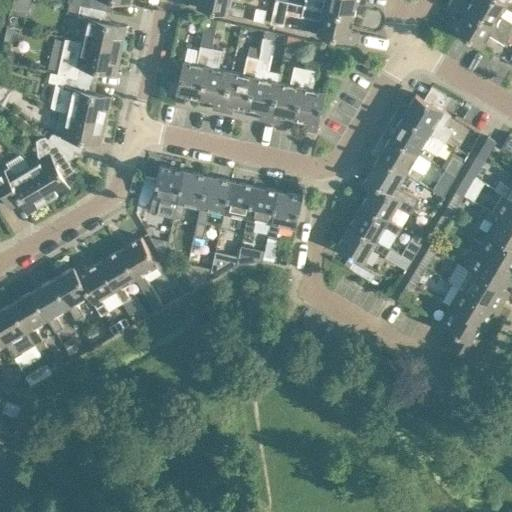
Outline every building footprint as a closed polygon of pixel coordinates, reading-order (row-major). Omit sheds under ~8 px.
[(69,0),(67,12),(88,17),(83,40),(121,49),(126,25),(103,20),(106,9),(81,3),(81,1),(78,0),(69,0)] [(81,0),(81,1),(81,3),(106,9),(107,0),(120,0),(131,2),(131,0),(81,0)] [(230,4),(231,0),(198,0),(197,6),(243,16),(245,7),(230,4)] [(304,0),(304,4),(354,15),(357,1),(365,3),(365,0),(304,0)] [(511,34),(511,33),(511,31),(511,20),(501,14),(508,4),(501,0),(471,0),(467,7),(511,34)] [(351,29),(354,15),(304,4),(302,15),(320,19),(317,32),(357,41),(359,31),(351,29)] [(21,24),(25,8),(11,5),(8,21),(21,24)] [(262,20),(265,8),(256,6),(253,18),(262,20)] [(511,33),(511,34),(467,7),(460,19),(453,15),(447,24),(482,45),(489,33),(505,43),(507,40),(511,42),(511,33)] [(212,46),(216,27),(215,27),(217,19),(208,17),(206,25),(205,24),(196,63),(183,60),(175,99),(185,102),(187,93),(201,96),(212,46)] [(260,118),(269,120),(278,80),(280,71),(268,69),(271,54),(273,44),(271,41),(271,38),(263,36),(261,47),(248,107),(262,110),(260,118)] [(65,37),(58,72),(90,79),(93,68),(116,73),(121,49),(83,40),(70,38),(65,37)] [(261,47),(249,45),(247,54),(243,72),(231,70),(222,110),(232,112),(234,104),(248,107),(261,47)] [(224,49),(212,46),(201,96),(215,99),(213,108),(222,110),(231,70),(220,67),(224,49)] [(313,88),(319,60),(307,57),(305,67),(294,117),(308,120),(307,128),(317,131),(326,91),(313,88)] [(281,114),(294,117),(305,67),(295,64),(291,83),(278,80),(269,120),(279,122),(281,114)] [(51,105),(57,109),(67,111),(106,119),(111,95),(88,90),(90,79),(58,72),(51,70),(49,81),(56,82),(51,105)] [(431,131),(430,131),(443,139),(447,141),(454,129),(445,123),(451,114),(444,109),(445,106),(451,96),(431,85),(424,97),(416,93),(403,114),(431,131)] [(445,106),(454,112),(459,102),(462,104),(462,103),(451,96),(445,106)] [(62,134),(53,132),(49,138),(74,156),(78,138),(100,143),(106,119),(67,111),(62,134)] [(423,144),(430,131),(431,131),(403,114),(391,135),(419,151),(418,152),(431,160),(436,152),(423,144)] [(511,134),(510,133),(502,146),(511,151),(511,134)] [(74,169),(68,159),(74,156),(49,138),(48,138),(45,135),(43,137),(42,136),(36,139),(39,159),(29,165),(49,199),(70,186),(64,175),(74,169)] [(379,156),(406,172),(406,173),(419,180),(424,172),(411,165),(418,152),(419,151),(391,135),(379,156)] [(477,154),(484,158),(486,154),(494,140),(488,136),(477,154)] [(477,154),(467,171),(474,176),(482,162),(484,158),(477,154)] [(453,155),(445,168),(456,174),(463,162),(453,155)] [(406,172),(379,156),(366,177),(415,206),(420,198),(399,185),(406,173),(406,172)] [(148,218),(157,220),(159,212),(162,197),(177,200),(184,169),(160,164),(148,218)] [(13,167),(8,166),(4,169),(0,170),(0,187),(6,197),(16,191),(28,211),(49,199),(29,165),(16,173),(13,167)] [(443,195),(456,174),(445,168),(432,189),(443,195)] [(186,202),(201,205),(208,174),(184,169),(177,200),(174,215),(183,217),(186,202)] [(467,171),(459,185),(456,189),(464,193),(466,190),(474,176),(467,171)] [(194,234),(203,236),(210,207),(224,210),(225,211),(231,179),(208,174),(201,205),(197,220),(194,234)] [(427,222),(431,215),(415,206),(366,177),(361,185),(369,190),(362,202),(389,219),(390,218),(397,205),(427,222)] [(248,216),(255,184),(231,179),(225,211),(224,210),(221,225),(230,227),(233,212),(247,216),(248,216)] [(500,181),(495,188),(502,193),(503,193),(511,198),(511,183),(510,187),(500,181)] [(272,221),(278,189),(255,184),(248,216),(247,216),(244,230),(253,232),(257,218),(271,221),(272,221)] [(278,189),(272,221),(271,221),(264,251),(262,259),(271,261),(277,238),(280,223),(296,226),(303,195),(278,189)] [(456,189),(446,207),(453,211),(455,207),(464,193),(456,189)] [(492,210),(500,215),(511,221),(511,198),(503,193),(502,193),(492,210)] [(349,223),(377,239),(385,226),(398,234),(403,226),(390,218),(389,219),(362,202),(349,223)] [(446,207),(444,210),(436,224),(442,228),(451,214),(453,211),(446,207)] [(489,209),(485,216),(495,222),(489,232),(511,245),(511,221),(500,215),(492,210),(492,211),(489,209)] [(411,259),(402,253),(377,239),(349,223),(336,245),(364,261),(373,247),(386,255),(407,267),(411,259)] [(434,242),(442,228),(436,224),(427,238),(434,242)] [(472,236),(468,243),(511,268),(511,245),(489,232),(483,243),(472,236)] [(414,233),(402,253),(411,259),(421,243),(416,240),(419,236),(414,233)] [(136,276),(135,276),(143,290),(156,310),(163,305),(151,285),(144,272),(158,263),(141,236),(120,249),(136,276)] [(511,268),(468,243),(467,244),(478,251),(468,267),(503,287),(511,271),(511,268)] [(238,257),(237,264),(262,259),(264,251),(241,246),(238,257)] [(428,248),(419,262),(427,266),(435,252),(428,248)] [(130,297),(123,284),(135,276),(136,276),(120,249),(99,261),(115,289),(114,289),(122,302),(130,297)] [(215,252),(209,280),(237,264),(238,257),(215,252)] [(114,289),(115,289),(99,261),(87,268),(82,260),(73,265),(90,293),(89,293),(101,314),(109,310),(101,297),(114,289)] [(409,280),(416,284),(427,266),(419,262),(409,280)] [(83,331),(91,326),(76,301),(89,293),(90,293),(73,265),(52,277),(69,305),(68,306),(76,319),(83,331)] [(468,267),(458,284),(463,287),(497,308),(508,290),(503,287),(468,267)] [(55,313),(68,306),(69,305),(52,277),(32,290),(48,318),(47,318),(55,331),(63,326),(55,313)] [(406,301),(414,287),(416,284),(409,280),(398,297),(406,301)] [(497,308),(463,287),(452,305),(487,325),(497,308)] [(27,330),(34,343),(39,350),(47,345),(35,325),(47,318),(48,318),(32,290),(11,302),(27,330)] [(6,342),(14,355),(34,343),(27,330),(11,302),(0,308),(0,330),(7,342),(6,342)] [(469,355),(487,325),(452,305),(442,323),(455,331),(448,343),(469,355)] [(120,318),(110,324),(115,332),(125,326),(120,318)] [(26,375),(31,383),(52,370),(47,362),(26,375)] [(24,406),(15,429),(28,434),(37,411),(24,406)]
